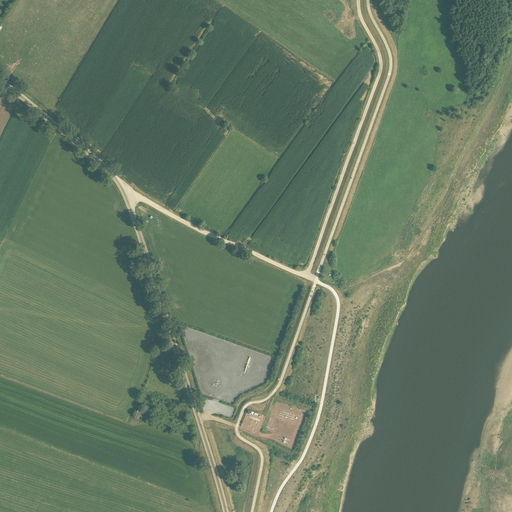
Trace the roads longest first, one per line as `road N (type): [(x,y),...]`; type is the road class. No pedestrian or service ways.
road 1 (secondary): [(0,80),(90,153),(125,195),(225,511)]
road 2 (track): [(358,0),(380,70),(306,277)]
road 3 (track): [(306,277),(125,195)]
